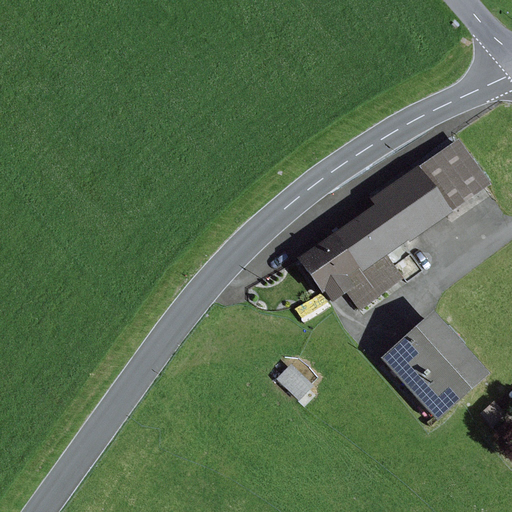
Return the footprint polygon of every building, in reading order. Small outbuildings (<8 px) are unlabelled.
[(490,185),(458,140),(368,201),(372,207),(294,261),(319,297),(322,295),(330,305),(346,294),(352,290),(345,279),(357,270),(360,274),(387,256),(405,243),(407,245),(450,215),(449,214),(490,185)] [(404,280),(387,256),(360,274),(357,270),(345,279),(352,290),(346,294),(359,312),(404,280)] [(488,376),(432,313),(380,359),(435,421),(488,376)] [(313,387),(290,366),(275,381),(298,403),(313,387)] [(506,417),(493,403),(479,415),(492,429),(506,417)]
